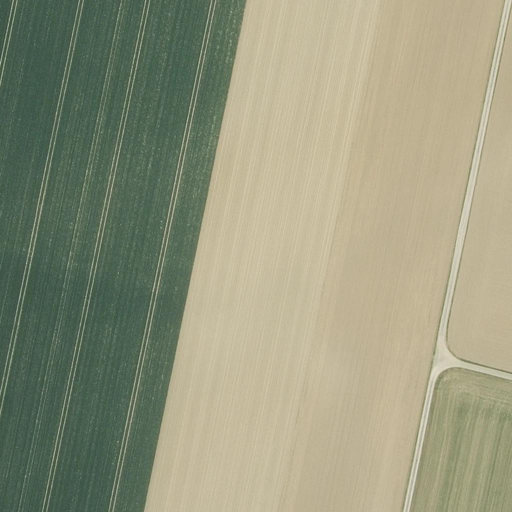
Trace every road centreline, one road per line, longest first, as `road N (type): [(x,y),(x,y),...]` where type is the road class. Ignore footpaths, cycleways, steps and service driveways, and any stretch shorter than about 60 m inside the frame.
road 1 (track): [(509,0),(437,359)]
road 2 (track): [(406,511),(437,359)]
